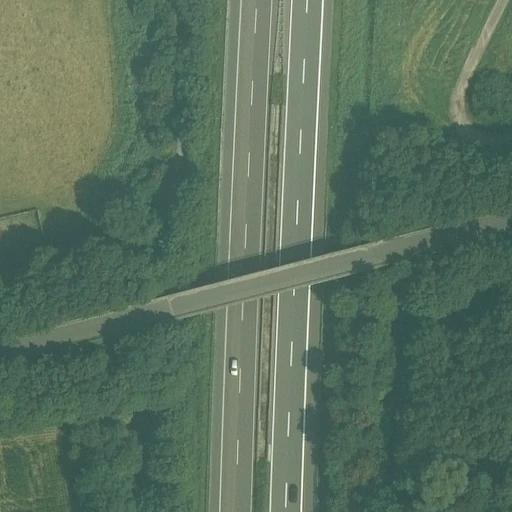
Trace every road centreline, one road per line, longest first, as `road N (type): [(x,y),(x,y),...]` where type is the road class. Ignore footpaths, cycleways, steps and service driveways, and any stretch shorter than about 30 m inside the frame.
road 1 (unclassified): [(0,350),(511,226)]
road 2 (motorway): [(247,0),(224,511)]
road 3 (motorway): [(295,511),(316,0)]
